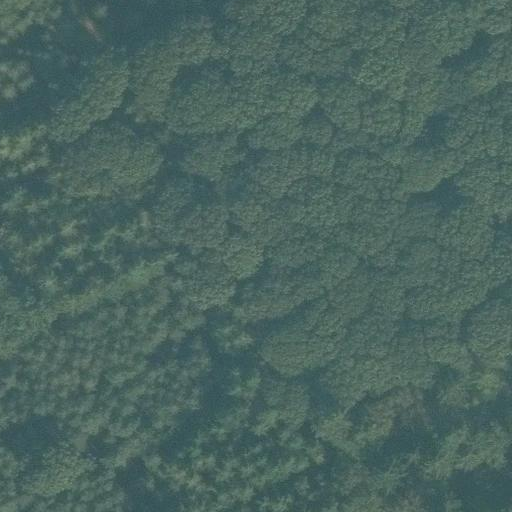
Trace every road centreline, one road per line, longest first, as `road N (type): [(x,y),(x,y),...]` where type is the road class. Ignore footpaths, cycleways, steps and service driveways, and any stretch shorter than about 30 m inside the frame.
road 1 (track): [(161,21),(301,397),(376,511)]
road 2 (track): [(0,113),(202,0)]
